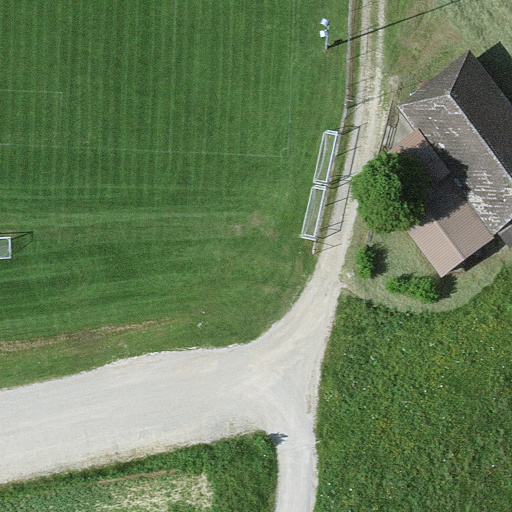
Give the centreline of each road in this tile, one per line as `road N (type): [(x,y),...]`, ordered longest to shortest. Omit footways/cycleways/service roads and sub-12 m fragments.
road 1 (track): [(309,357),(374,64),(374,0)]
road 2 (track): [(0,414),(309,357)]
road 3 (track): [(291,511),(309,357)]
